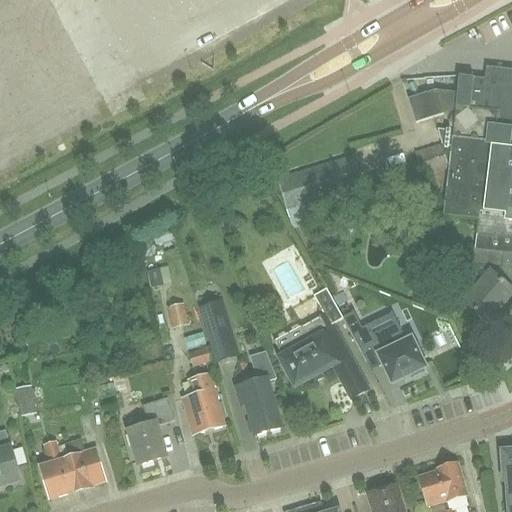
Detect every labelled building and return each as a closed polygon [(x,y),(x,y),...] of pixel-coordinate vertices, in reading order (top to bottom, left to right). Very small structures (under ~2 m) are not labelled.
[(474,252),(501,255),(503,239),(511,239),(511,71),(486,69),(485,81),(459,78),(453,131),(442,218),(477,222),(476,236),(474,252)] [(415,125),(439,118),(432,94),(408,101),(415,125)] [(352,157),(277,180),(293,231),(317,224),(311,208),(364,192),(352,157)] [(474,252),(474,253),(473,253),(472,266),(491,268),(490,275),(463,306),(486,326),(511,295),(511,293),(511,292),(511,270),(502,270),(503,256),(501,256),(501,255),(474,252)] [(75,269),(79,293),(95,290),(91,266),(75,269)] [(332,328),(340,323),(342,322),(325,292),(312,299),(322,317),(300,329),(303,335),(291,341),(292,343),(277,351),(282,360),(279,362),(295,390),(333,369),(351,401),(367,392),(332,328)] [(224,304),(200,311),(216,366),(240,359),(224,304)] [(172,331),(189,326),(184,305),(167,310),(172,331)] [(426,369),(412,340),(406,343),(400,329),(373,342),(366,328),(362,330),(354,314),(342,320),(367,364),(376,360),(380,369),(383,367),(392,385),(411,376),(414,378),(421,374),(422,371),(426,369)] [(192,369),(213,364),(209,350),(189,355),(192,369)] [(192,437),(224,427),(209,376),(188,383),(192,398),(182,401),(192,437)] [(241,407),(245,406),(249,420),(246,423),(250,435),(254,435),(254,438),(281,430),(272,397),(270,398),(265,379),(236,388),(241,407)] [(21,418),(37,415),(31,387),(16,390),(21,418)] [(137,468),(166,459),(156,428),(173,423),(167,400),(141,408),(147,426),(127,432),(137,468)] [(64,462),(75,494),(90,489),(89,486),(91,486),(93,487),(99,485),(100,483),(103,482),(94,453),(84,456),(80,442),(64,447),(68,461),(64,462)] [(49,502),(75,494),(64,462),(61,463),(55,444),(44,447),(49,466),(39,469),(49,502)] [(0,488),(20,483),(10,450),(0,453),(0,488)] [(511,511),(511,452),(502,453),(504,484),(508,483),(510,508),(508,508),(508,511),(511,511)] [(467,497),(457,467),(436,473),(437,474),(419,479),(428,509),(430,509),(430,511),(445,511),(443,504),(467,497)] [(401,511),(394,488),(369,496),(373,511),(401,511)]
